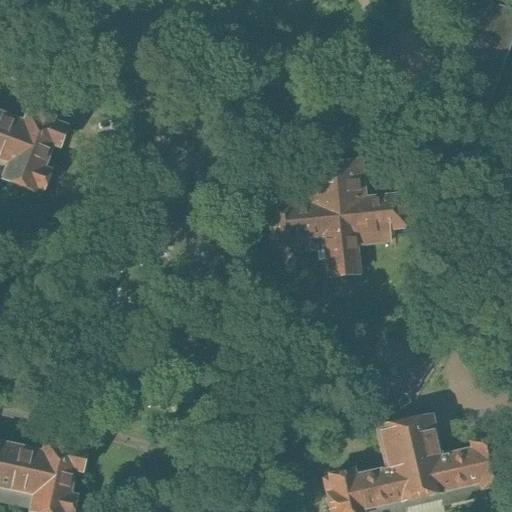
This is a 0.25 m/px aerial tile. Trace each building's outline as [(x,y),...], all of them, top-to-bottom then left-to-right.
[(511,40),(511,10),(482,0),(460,0),(426,94),(485,115),(511,40)] [(23,123),(0,115),(0,177),(3,179),(1,184),(36,196),(37,191),(45,193),(52,171),(48,170),(56,148),(59,149),(65,131),(56,128),(59,120),(43,114),(40,121),(25,116),(23,123)] [(356,164),(304,171),(308,207),(291,209),(290,204),(265,207),(270,251),(299,247),(300,255),(325,251),(329,281),(359,277),(355,247),(389,243),(388,234),(408,231),(404,197),(361,203),(356,164)] [(73,192),(77,206),(88,203),(85,188),(73,192)] [(427,365),(385,338),(358,381),(392,402),(397,425),(411,422),(406,399),(427,365)] [(397,425),(377,430),(387,472),(356,479),(354,474),(331,480),(332,483),(324,485),(330,511),(402,511),(401,509),(415,504),(417,508),(442,501),(444,506),(480,498),(479,494),(505,488),(494,443),(471,449),(472,452),(440,460),(430,417),(411,422),(397,425)] [(43,458),(0,447),(0,503),(31,510),(30,511),(72,511),(75,500),(68,498),(73,476),(80,477),(86,455),(70,451),(72,443),(56,439),(54,448),(46,446),(43,458)]
